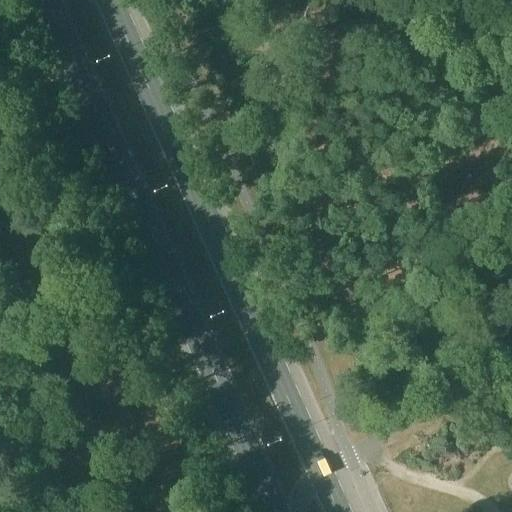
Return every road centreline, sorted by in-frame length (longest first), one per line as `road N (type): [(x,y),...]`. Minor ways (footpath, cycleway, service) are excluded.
road 1 (primary): [(338,511),(109,0)]
road 2 (primary): [(46,0),(275,511)]
